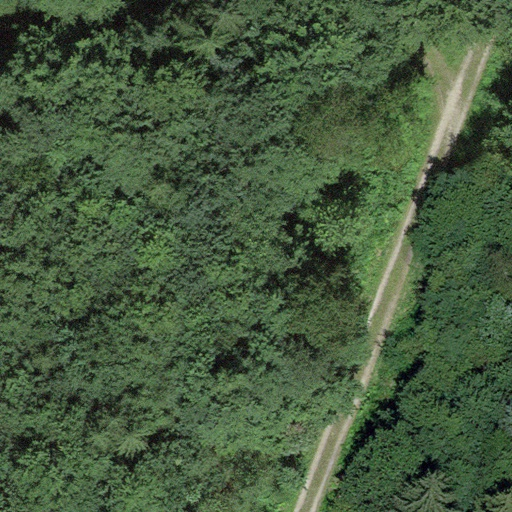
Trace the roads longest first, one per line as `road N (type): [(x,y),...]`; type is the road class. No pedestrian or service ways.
road 1 (track): [(492,0),(296,511)]
road 2 (track): [(370,0),(398,29),(429,99),(435,144)]
